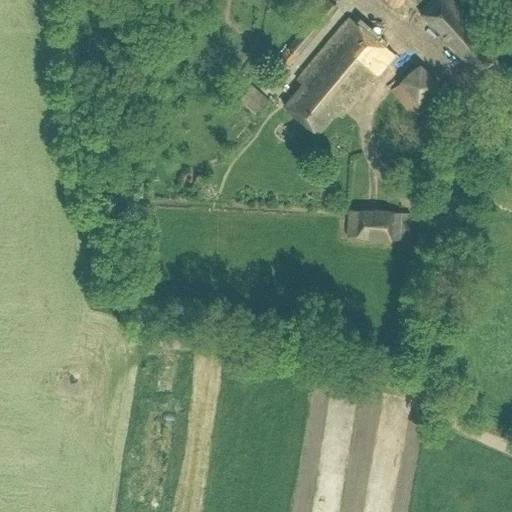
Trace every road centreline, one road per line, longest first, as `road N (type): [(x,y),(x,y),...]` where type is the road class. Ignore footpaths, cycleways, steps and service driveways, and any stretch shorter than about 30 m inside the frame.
road 1 (track): [(355,0),(473,92),(492,130),(425,365)]
road 2 (track): [(155,348),(236,349),(429,396)]
road 3 (residential): [(511,447),(442,412),(429,396),(425,365)]
